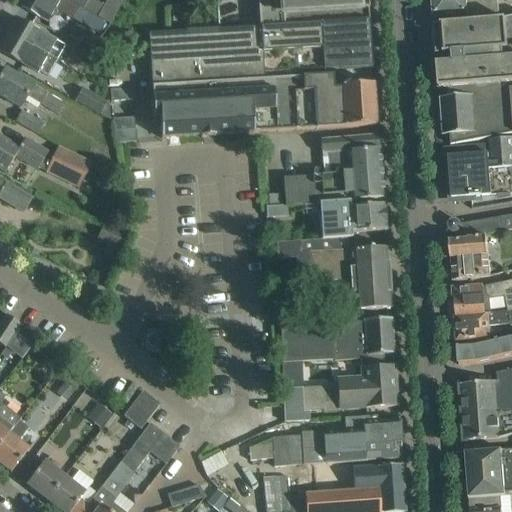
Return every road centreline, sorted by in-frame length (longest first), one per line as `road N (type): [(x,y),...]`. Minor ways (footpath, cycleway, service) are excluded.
road 1 (residential): [(433,511),(395,0)]
road 2 (residential): [(205,425),(0,271)]
